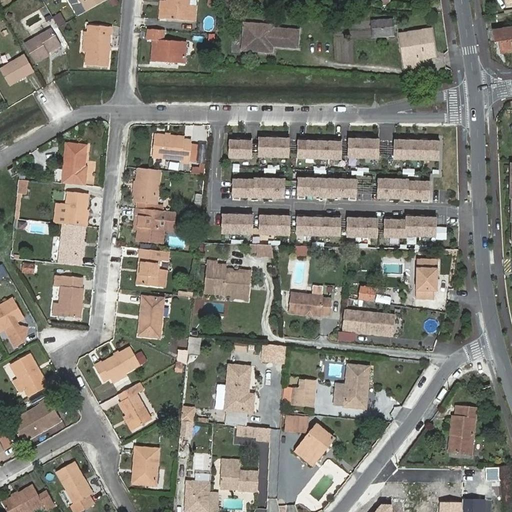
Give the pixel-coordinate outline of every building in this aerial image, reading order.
[(82,0),(89,10),(106,0),(82,0)] [(188,5),(188,0),(166,0),(165,18),(193,21),(194,6),(188,5)] [(58,27),(67,23),(62,12),(53,16),(58,27)] [(392,22),(370,23),(371,40),(393,39),(392,22)] [(298,49),(298,30),(273,29),(273,26),(251,25),(251,34),(241,34),(240,53),(266,54),(266,48),(272,48),(298,49)] [(251,34),(251,25),(242,25),(241,34),(251,34)] [(48,50),(61,42),(53,27),(26,42),(37,62),(51,55),(50,53),(48,50)] [(89,36),(88,52),(86,67),(108,69),(111,28),(90,27),(89,36)] [(164,41),(165,30),(148,28),(148,40),(154,40),(152,61),(184,63),(185,42),(164,41)] [(511,30),(495,33),(497,43),(501,43),(503,55),(511,53),(511,30)] [(400,47),(401,48),(402,48),(405,60),(414,58),(415,58),(417,67),(417,68),(429,66),(429,64),(427,59),(433,58),(431,49),(434,48),(430,31),(409,35),(411,45),(410,45),(400,47)] [(398,36),(400,47),(410,45),(411,45),(409,35),(408,35),(398,36)] [(63,46),(61,42),(48,50),(50,53),(63,46)] [(35,70),(26,54),(1,67),(10,83),(35,70)] [(405,60),(407,70),(417,68),(417,67),(415,58),(414,58),(405,60)] [(154,139),(152,160),(182,163),(182,165),(190,166),(192,145),(183,145),(183,142),(154,139)] [(250,160),(251,139),(243,139),(243,142),(228,142),(227,159),(250,160)] [(287,158),(288,140),(257,139),(257,158),(287,158)] [(340,160),(340,140),(332,140),(332,143),(304,142),(304,139),(297,139),(296,160),(340,160)] [(377,159),(378,141),(347,140),(347,159),(377,159)] [(438,161),(438,142),(393,141),(392,160),(438,161)] [(65,182),(88,184),(90,165),(87,165),(89,143),(69,142),(65,182)] [(19,167),(16,160),(9,165),(12,171),(19,167)] [(193,164),(192,174),(204,175),(205,166),(193,164)] [(155,206),(159,173),(138,171),(134,203),(155,206)] [(30,196),(31,179),(20,178),(19,194),(30,196)] [(355,201),(356,181),(297,179),(296,200),(304,200),(304,197),(318,197),(318,199),(333,199),(333,198),(347,198),(347,201),(355,201)] [(283,199),(284,181),(253,180),(253,181),(232,181),(231,201),(239,201),(239,198),(283,199)] [(428,203),(429,183),(407,182),(407,181),(377,180),(376,199),(420,201),(420,203),(428,203)] [(70,190),(67,222),(88,224),(92,193),(70,190)] [(176,214),(136,210),(135,217),(140,218),(138,243),(162,246),(164,233),(174,234),(176,214)] [(200,216),(192,215),(191,227),(199,228),(200,216)] [(339,237),(339,217),(332,217),(332,220),(303,219),(304,215),(296,215),(295,236),(339,237)] [(251,235),(252,217),(221,216),(221,234),(251,235)] [(288,236),(289,218),(258,217),(258,235),(288,236)] [(435,229),(435,219),(405,218),(405,221),(391,221),(391,218),(383,217),(383,238),(405,238),(405,237),(435,237),(435,239),(445,240),(445,229),(435,229)] [(376,239),(376,220),(346,219),(346,238),(376,239)] [(67,222),(64,262),(85,264),(88,224),(67,222)] [(273,257),(271,246),(251,245),(250,252),(257,252),(257,257),(273,257)] [(295,246),(295,255),(307,256),(307,247),(295,246)] [(169,253),(141,250),(140,260),(142,260),(139,286),(158,289),(159,273),(161,261),(168,261),(169,253)] [(250,294),(251,277),(249,274),(233,273),(230,275),(226,275),(227,266),(218,265),(218,262),(209,262),(207,293),(233,295),(234,295),(237,293),(250,294)] [(36,264),(23,264),(23,274),(35,274),(36,264)] [(418,265),(416,301),(430,301),(430,292),(437,292),(438,266),(418,265)] [(65,284),(63,304),(63,314),(84,317),(87,287),(84,287),(85,275),(58,272),(57,284),(65,284)] [(168,274),(159,273),(158,289),(165,290),(168,274)] [(375,290),(361,288),(359,300),(373,303),(375,290)] [(333,294),(292,290),(290,312),(319,314),(319,311),(331,312),(333,294)] [(15,294),(0,302),(0,329),(7,326),(17,343),(26,337),(30,325),(21,322),(15,326),(13,322),(27,314),(15,294)] [(143,300),(139,337),(160,340),(163,303),(143,300)] [(350,328),(390,332),(390,313),(346,309),(345,323),(350,324),(350,328)] [(201,355),(202,340),(189,339),(188,354),(201,355)] [(283,363),(285,346),(264,344),(262,361),(283,363)] [(175,372),(185,373),(187,350),(177,349),(175,372)] [(32,393),(50,382),(32,351),(14,361),(32,393)] [(129,351),(94,370),(103,382),(109,379),(110,382),(138,368),(129,351)] [(347,365),(344,405),(365,408),(368,367),(347,365)] [(228,368),(225,408),(256,411),(258,393),(249,392),(250,370),(228,368)] [(313,406),(315,382),(301,381),(300,390),(285,389),(284,404),(313,406)] [(152,422),(133,388),(118,396),(123,405),(120,406),(135,430),(152,422)] [(46,401),(16,418),(27,438),(63,417),(52,396),(46,399),(46,401)] [(453,414),(453,434),(457,434),(457,449),(476,450),(477,404),(457,404),(457,414),(453,414)] [(196,407),(183,405),(180,437),(193,438),(196,407)] [(303,417),(291,416),(289,430),(302,432),(303,417)] [(326,445),(328,448),(336,438),(320,424),(303,445),(315,457),(326,445)] [(269,440),(270,428),(237,425),(237,435),(257,437),(257,439),(269,440)] [(0,449),(1,452),(9,448),(0,432),(0,449)] [(313,466),(328,448),(326,445),(315,457),(303,445),(297,451),(313,466)] [(137,449),(135,468),(139,469),(137,484),(158,485),(161,451),(137,449)] [(221,458),(221,465),(240,466),(240,458),(221,458)] [(57,472),(75,503),(72,505),(75,511),(78,511),(93,504),(88,495),(90,494),(83,481),(85,479),(75,461),(57,472)] [(221,465),(220,482),(239,483),(238,487),(260,488),(262,471),(240,469),(240,466),(221,465)] [(209,511),(211,481),(186,480),(184,511),(209,511)] [(13,497),(2,502),(7,511),(28,511),(43,504),(33,486),(19,493),(20,495),(14,499),(13,497)] [(226,509),(242,509),(242,499),(226,499),(226,509)] [(462,503),(440,503),(440,511),(492,511),(492,499),(462,499),(462,503)]
